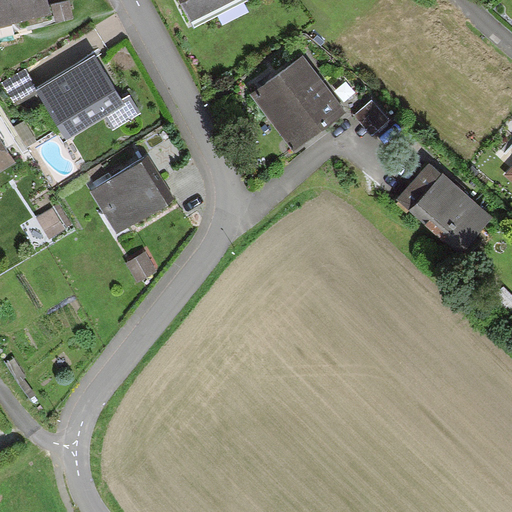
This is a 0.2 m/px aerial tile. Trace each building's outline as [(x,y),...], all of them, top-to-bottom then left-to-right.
[(47,0),(0,0),(0,24),(50,12),(47,0)] [(59,19),(75,15),(71,0),(68,0),(55,4),(59,19)] [(176,0),(188,22),(232,0),(176,0)] [(98,54),(37,90),(68,141),(104,120),(111,131),(143,113),(130,92),(122,96),(98,54)] [(304,54),(251,94),(294,149),(346,110),(304,54)] [(373,100),(355,114),(372,135),(389,121),(373,100)] [(0,172),(25,157),(0,114),(0,172)] [(139,164),(96,189),(120,231),(164,205),(139,164)] [(455,185),(431,164),(400,199),(459,252),(490,217),(455,185)] [(53,208),(36,219),(49,240),(66,229),(53,208)] [(143,255),(124,265),(135,286),(154,276),(143,255)]
